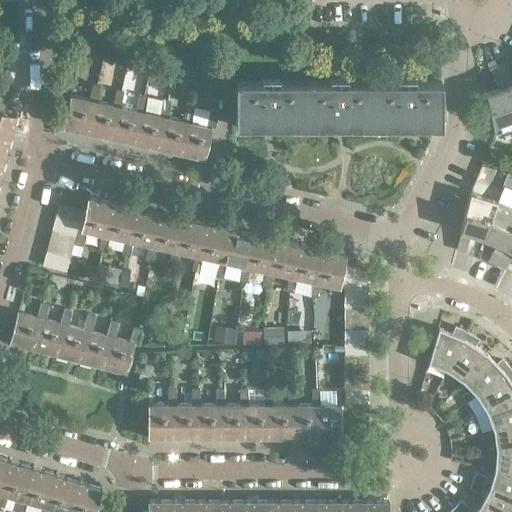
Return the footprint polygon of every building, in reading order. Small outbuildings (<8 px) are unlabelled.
[(511,78),(504,60),(496,64),(511,99),(511,78)] [(497,88),(485,92),(493,130),(511,124),(511,99),(496,64),(488,67),(497,88)] [(159,85),(161,74),(150,72),(148,83),(159,85)] [(373,81),(304,82),(304,125),(373,124),(373,81)] [(441,81),(373,81),(373,124),(441,124),(441,81)] [(236,125),(264,125),(304,125),(304,82),(236,82),(236,125)] [(62,126),(63,126),(86,131),(93,100),(97,100),(99,85),(92,83),(88,98),(69,94),(62,126)] [(93,100),(86,131),(109,136),(117,104),(121,106),(123,90),(115,88),(112,104),(97,100),(93,100)] [(117,104),(109,136),(133,141),(140,110),(144,111),(146,95),(139,93),(135,108),(121,106),(117,104)] [(140,110),(133,141),(157,146),(163,115),(168,115),(170,100),(162,98),(159,114),(144,111),(140,110)] [(163,115),(157,146),(180,152),(187,120),(192,121),(194,105),(186,104),(183,119),(168,115),(163,115)] [(0,109),(0,134),(9,137),(15,114),(0,109)] [(187,120),(180,152),(204,157),(211,126),(215,127),(218,111),(209,109),(206,124),(192,121),(187,120)] [(0,134),(0,159),(3,161),(9,137),(0,134)] [(469,192),(460,229),(461,229),(456,248),(465,250),(470,232),(483,236),(496,200),(469,192)] [(104,234),(111,202),(87,196),(84,209),(81,224),(80,228),(77,227),(75,235),(73,243),(82,245),(85,229),(100,233),(104,234)] [(511,206),(496,200),(483,236),(496,241),(488,259),(496,263),(511,230),(511,206)] [(127,239),(134,207),(111,202),(104,234),(100,233),(98,248),(105,250),(109,235),(123,238),(127,239)] [(58,204),(54,217),(81,224),(84,209),(58,204)] [(127,239),(123,238),(122,254),(129,255),(132,240),(147,243),(151,244),(158,212),(134,207),(127,239)] [(151,244),(147,243),(145,259),(152,260),(156,245),(171,248),(174,249),(181,217),(158,212),(151,244)] [(81,224),(54,217),(51,228),(75,235),(77,227),(80,228),(81,224)] [(174,249),(171,248),(168,264),(176,265),(180,250),(194,253),(198,255),(204,223),(181,217),(174,249)] [(198,255),(194,253),(192,269),(200,271),(203,256),(217,259),(221,260),(228,228),(204,223),(198,255)] [(75,235),(51,228),(48,240),(72,246),(73,243),(75,235)] [(221,260),(217,259),(215,274),(218,275),(223,276),(223,275),(226,261),(241,264),(245,265),(252,233),(228,228),(221,260)] [(511,230),(496,263),(505,267),(511,252),(511,230)] [(245,265),(241,264),(239,279),(246,281),(249,266),(264,269),(268,270),(275,238),(252,233),(245,265)] [(268,270),(264,269),(262,284),(270,286),(273,271),(288,274),(291,276),(298,243),(275,238),(268,270)] [(72,246),(48,240),(45,252),(69,258),(72,246)] [(291,276),(288,274),(285,290),(293,291),(297,276),(311,279),(315,281),(322,249),(298,243),(291,276)] [(315,281),(311,279),(309,295),(317,296),(320,281),(340,286),(341,281),(344,263),(346,254),(322,249),(315,281)] [(69,258),(45,252),(42,264),(66,270),(69,258)] [(344,263),(341,281),(368,281),(368,268),(344,263)] [(121,271),(107,268),(103,283),(117,286),(121,271)] [(121,271),(117,286),(125,289),(129,271),(121,269),(121,271)] [(341,281),(340,286),(344,287),(344,293),(368,293),(368,281),(341,281)] [(368,293),(344,293),(344,305),(368,305),(368,293)] [(17,311),(9,342),(33,349),(41,318),(45,318),(47,303),(40,301),(36,316),(17,311)] [(368,305),(344,305),(344,317),(368,317),(368,305)] [(41,318),(33,349),(56,355),(64,323),(68,325),(71,309),(64,307),(60,322),(45,318),(41,318)] [(64,323),(56,355),(79,361),(87,330),(91,330),(94,315),(87,313),(83,328),(68,325),(64,323)] [(368,317),(344,317),(344,329),(368,329),(368,317)] [(87,330),(79,361),(102,367),(111,335),(114,336),(117,321),(110,319),(106,334),(91,330),(87,330)] [(233,326),(214,324),(212,338),(231,341),(233,326)] [(111,335),(102,367),(126,373),(135,342),(138,343),(142,327),(133,325),(129,340),(114,336),(111,335)] [(438,325),(428,360),(447,368),(463,337),(467,330),(459,325),(455,333),(451,331),(438,325)] [(283,327),(265,327),(265,341),(265,343),(283,343),(283,341),(283,327)] [(311,329),(288,330),(288,341),(311,341),(311,329)] [(368,329),(344,329),(344,341),(368,341),(368,329)] [(463,337),(447,368),(463,379),(486,351),(474,344),(471,342),(475,334),(467,330),(463,337)] [(368,341),(344,341),(344,353),(368,353),(368,341)] [(486,351),(463,379),(476,393),(504,371),(510,366),(504,359),(499,365),(495,361),(486,351)] [(368,353),(344,353),(344,365),(368,365),(368,353)] [(368,365),(344,365),(344,377),(368,377),(368,365)] [(504,371),(476,393),(486,409),(511,396),(511,382),(509,378),(511,376),(511,368),(510,366),(504,371)] [(368,377),(344,377),(344,387),(368,388),(368,377)] [(167,402),(147,403),(147,435),(172,435),(172,403),(176,402),(175,387),(167,387),(167,402)] [(172,403),(172,435),(196,435),(196,402),(200,402),(199,387),(191,387),(191,402),(176,402),(172,403)] [(196,402),(196,435),(206,435),(221,435),(222,403),(224,402),(223,387),(215,387),(216,402),(200,402),(196,402)] [(222,403),(221,435),(245,435),(245,403),(248,403),(247,387),(239,387),(239,403),(224,402),(222,403)] [(245,403),(245,435),(269,435),(269,403),(272,403),(271,387),(263,387),(264,403),(248,403),(245,403)] [(269,403),(269,435),(292,436),(292,403),(296,403),(295,387),(288,387),(288,403),(272,403),(269,403)] [(292,403),(292,436),(316,436),(316,403),(320,403),(319,387),(311,387),(311,403),(296,403),(292,403)] [(320,403),(316,403),(316,436),(340,436),(341,436),(341,426),(341,414),(341,403),(344,403),(344,401),(344,387),(335,388),(335,403),(320,403)] [(368,388),(344,387),(344,401),(368,401),(368,390),(368,388)] [(511,396),(486,409),(493,427),(511,422),(511,396)] [(344,403),(341,403),(341,414),(368,414),(368,401),(344,401),(344,403)] [(341,414),(341,426),(368,427),(368,425),(368,414),(341,414)] [(511,422),(493,427),(496,447),(511,446),(511,422)] [(511,446),(496,447),(494,467),(511,469),(511,446)] [(0,488),(9,460),(0,457),(0,488)] [(0,488),(0,506),(4,493),(19,497),(23,498),(32,467),(9,460),(0,488)] [(23,498),(19,497),(14,511),(23,511),(27,499),(42,504),(45,505),(55,473),(32,467),(23,498)] [(511,469),(494,467),(489,485),(511,494),(511,469)] [(476,470),(472,479),(484,483),(487,475),(476,470)] [(45,505),(42,504),(40,511),(48,511),(50,507),(65,511),(68,511),(78,480),(55,473),(45,505)] [(484,483),(472,479),(469,487),(480,492),(484,483)] [(68,511),(65,511),(64,511),(93,511),(101,487),(78,480),(68,511)] [(511,511),(511,494),(489,485),(480,503),(493,511),(511,511)] [(461,498),(455,504),(462,511),(464,511),(470,507),(461,498)] [(172,511),(172,499),(147,499),(147,511),(172,511)] [(172,511),(196,511),(196,499),(172,499),(172,511)] [(196,511),(220,511),(220,499),(196,499),(196,511)] [(220,511),(243,511),(244,499),(220,499),(220,511)] [(243,511),(267,511),(268,499),(244,499),(243,511)] [(267,511),(291,511),(292,499),(268,499),(267,511)] [(291,511),(315,511),(316,499),(292,499),(291,511)] [(315,511),(339,511),(340,499),(316,499),(315,511)] [(339,511),(363,511),(364,499),(340,499),(339,511)] [(363,511),(388,511),(388,499),(364,499),(363,511)] [(493,511),(480,503),(471,511),(493,511)]
